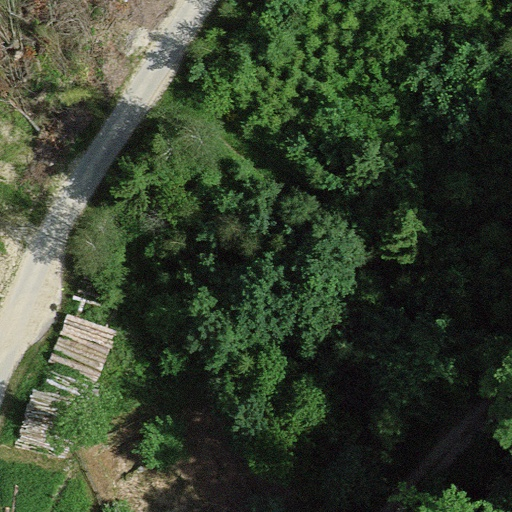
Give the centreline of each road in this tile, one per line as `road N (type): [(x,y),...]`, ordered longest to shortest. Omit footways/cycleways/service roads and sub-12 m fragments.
road 1 (track): [(200,0),(30,263),(0,357)]
road 2 (track): [(511,378),(391,511)]
